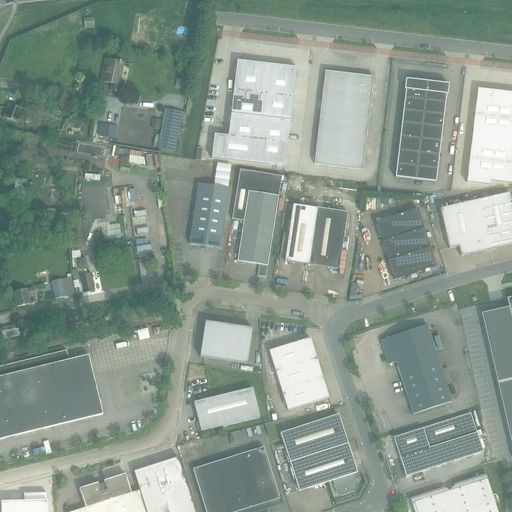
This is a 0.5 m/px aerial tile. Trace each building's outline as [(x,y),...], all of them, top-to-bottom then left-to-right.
[(91,14),(91,24),(100,24),(100,15),(91,14)] [(114,92),(121,93),(123,82),(120,81),(123,64),(107,61),(104,75),(103,75),(101,82),(115,85),(114,92)] [(214,135),(211,159),(285,168),(285,166),(286,160),(289,130),(290,124),(290,120),(291,114),(295,80),(296,72),(297,68),(237,61),(236,65),(235,73),(232,107),(231,113),(230,117),(230,123),(228,137),(214,135)] [(349,75),(325,72),(323,91),(321,109),(318,128),(316,146),(314,165),(338,167),(362,170),(364,152),(366,133),(369,115),(371,96),(373,78),(349,75)] [(395,178),(435,183),(447,86),(406,81),(395,178)] [(477,90),(466,183),(489,186),(490,182),(511,184),(511,93),(480,90),(477,90)] [(19,108),(18,108),(8,105),(3,118),(18,124),(23,112),(35,117),(37,110),(44,112),(44,111),(51,113),(54,105),(40,99),(37,108),(21,102),(19,108)] [(158,149),(175,152),(183,112),(166,109),(158,149)] [(101,125),(99,136),(115,139),(117,128),(101,125)] [(153,160),(153,150),(138,149),(137,159),(153,160)] [(244,222),(239,252),(237,262),(259,265),(257,277),(265,278),(282,177),(240,171),(232,220),(244,222)] [(189,245),(206,247),(220,249),(229,189),(198,184),(189,245)] [(511,244),(511,208),(509,194),(479,201),(490,250),(511,244)] [(490,250),(479,201),(440,210),(449,249),(459,247),(461,257),(490,250)] [(293,205),(286,252),(284,262),(339,270),(347,213),(293,205)] [(417,209),(382,221),(375,223),(394,280),(436,266),(417,209)] [(109,223),(99,224),(99,228),(101,228),(102,237),(106,236),(106,241),(123,239),(123,237),(126,237),(124,217),(119,217),(121,235),(108,236),(107,227),(109,227),(109,223)] [(151,251),(140,252),(141,262),(154,260),(154,255),(152,255),(151,251)] [(83,294),(94,291),(91,274),(79,276),(83,294)] [(71,277),(51,282),(55,299),(75,295),(74,291),(72,281),(71,277)] [(27,290),(23,291),(13,293),(16,308),(30,305),(37,303),(34,289),(27,290)] [(511,323),(511,325),(485,332),(511,448),(511,297),(506,299),(511,323)] [(252,329),(205,322),(200,358),(247,365),(252,329)] [(451,402),(427,326),(390,338),(381,341),(388,365),(396,363),(413,415),(451,402)] [(310,339),(269,352),(275,372),(316,359),(310,339)] [(0,440),(103,415),(88,356),(69,361),(66,351),(0,367),(0,440)] [(322,379),(316,359),(275,372),(281,392),(322,379)] [(328,399),(322,379),(281,392),(287,411),(328,399)] [(252,389),(194,403),(201,432),(259,418),(252,389)] [(393,439),(400,458),(406,478),(483,453),(470,414),(393,439)] [(280,434),(299,492),(332,481),(336,494),(341,496),(354,492),(357,487),(353,475),(357,473),(338,415),(280,434)] [(268,511),(266,505),(264,506),(264,504),(279,499),(263,448),(193,470),(205,511),(268,511)] [(194,511),(177,458),(133,472),(139,491),(145,511),(194,511)] [(412,498),(416,511),(497,511),(486,474),(412,498)] [(73,511),(145,511),(139,491),(131,494),(125,475),(104,481),(104,483),(98,485),(97,483),(79,489),(85,508),(73,511)] [(47,511),(47,493),(35,494),(30,494),(29,494),(28,494),(24,494),(24,502),(1,503),(1,511),(47,511)]
